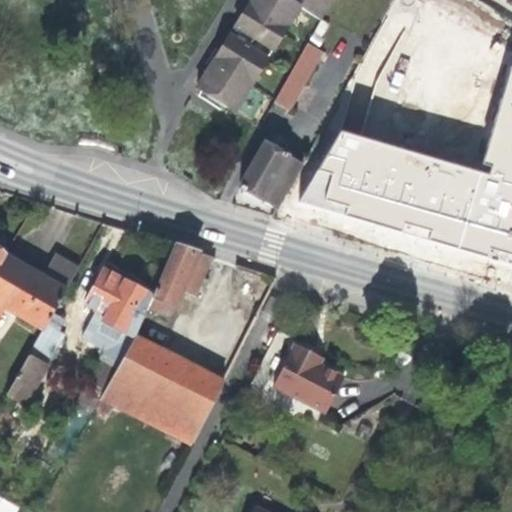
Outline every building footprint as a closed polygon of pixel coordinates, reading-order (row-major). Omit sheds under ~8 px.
[(320,20),(332,0),(250,0),(197,89),(233,111),(284,28),(298,6),(320,20)] [(275,104),(309,46),(306,44),(273,102),(275,104)] [(322,54),(309,46),(275,104),(289,111),(322,54)] [(397,217),(470,89),(425,64),(353,192),(397,217)] [(278,205),(304,160),(281,146),(278,151),(264,143),(237,191),(269,205),(278,205)] [(210,256),(173,245),(151,298),(146,310),(171,320),(183,290),(195,296),(210,256)] [(45,277),(5,255),(0,264),(0,315),(5,307),(43,330),(45,327),(78,268),(56,254),(45,277)] [(123,331),(144,294),(145,291),(105,268),(87,302),(96,308),(94,314),(123,331)] [(146,310),(151,298),(144,294),(123,331),(115,348),(108,344),(88,382),(105,391),(136,335),(146,310)] [(64,337),(45,327),(43,330),(29,355),(47,366),(64,337)] [(201,423),(223,381),(136,335),(105,391),(95,407),(108,415),(113,405),(125,383),(201,423)] [(344,377),(319,364),(308,359),(312,352),(295,344),(273,385),(326,413),(344,377)] [(308,359),(319,364),(323,358),(312,352),(308,359)] [(26,404),(47,366),(29,355),(7,393),(26,404)] [(125,383),(113,405),(190,445),(201,423),(125,383)] [(0,497),(0,511),(2,511),(8,503),(0,497)]
